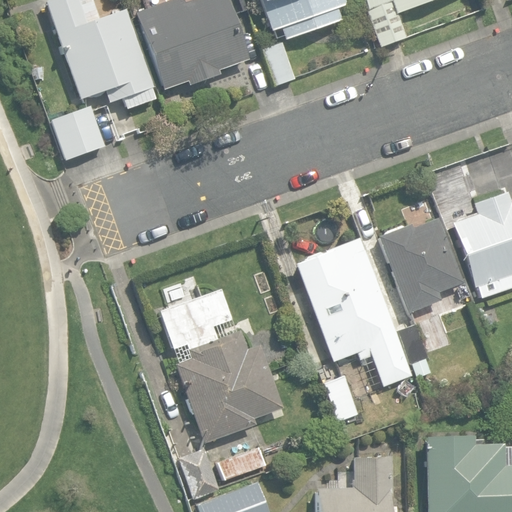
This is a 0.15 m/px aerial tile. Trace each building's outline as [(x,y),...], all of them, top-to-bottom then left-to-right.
[(120,99),(124,110),(151,100),(147,90),(150,89),(122,10),(87,22),(78,0),(48,0),(41,3),(76,101),(85,97),(89,99),(95,97),(98,96),(100,92),(101,91),(106,103),(120,99)] [(171,0),(132,14),(159,90),(183,82),(185,87),(216,76),(214,71),(244,61),(222,0),(192,0),(181,4),(179,0),(171,0)] [(277,29),(281,41),(344,20),(339,8),(342,7),(340,0),(255,0),(266,33),(277,29)] [(359,0),(377,48),(402,39),(393,15),(434,0),(359,0)] [(258,51),(271,87),(291,80),(278,44),(258,51)] [(47,121),(62,162),(101,149),(86,107),(47,121)] [(491,281),(495,293),(511,287),(508,276),(511,274),(511,202),(507,204),(504,193),(470,205),(473,214),(454,220),(454,222),(449,224),(470,288),(491,281)] [(375,238),(404,314),(437,301),(434,293),(459,283),(434,219),(408,229),(407,225),(399,228),(397,226),(382,232),(382,235),(375,238)] [(369,363),(378,388),(407,377),(394,342),(355,238),(290,263),(328,363),(353,354),(356,361),(358,360),(360,366),(369,363)] [(172,365),(200,443),(252,424),(250,419),(279,409),(256,345),(243,350),(237,331),(232,333),(217,290),(156,312),(166,341),(174,364),(172,365)] [(414,326),(394,333),(408,370),(428,363),(414,326)] [(340,376),(320,383),(334,421),(353,414),(340,376)] [(174,459),(190,501),(215,491),(200,450),(196,451),(185,422),(166,429),(176,458),(174,459)] [(422,438),(423,511),(511,511),(511,448),(497,449),(497,445),(468,445),(468,437),(422,438)] [(214,464),(221,482),(261,465),(254,448),(214,464)] [(311,490),(311,511),(391,511),(392,507),(386,507),(385,458),(348,459),(348,480),(347,480),(347,488),(311,490)] [(264,511),(253,482),(194,504),(197,511),(264,511)]
